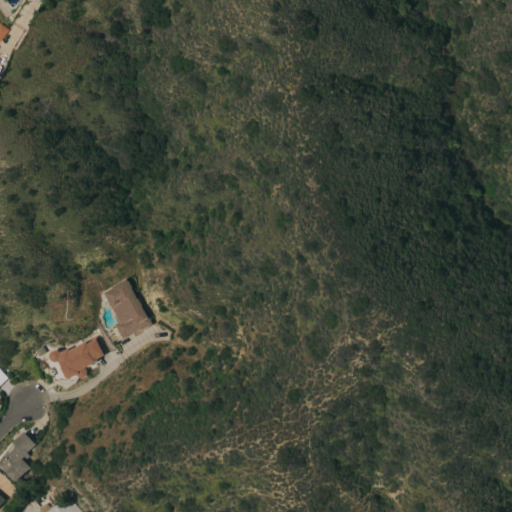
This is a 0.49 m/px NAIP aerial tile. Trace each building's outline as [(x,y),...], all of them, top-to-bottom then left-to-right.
[(0,24),(1,23),(10,30),(1,43),(0,42),(0,24)] [(126,282),(127,281),(131,287),(130,288),(136,300),(137,299),(141,306),(140,306),(151,324),(138,332),(137,329),(122,338),(114,325),(119,322),(108,302),(107,303),(102,295),(104,294),(103,293),(111,289),(110,288),(125,279),(126,282)] [(84,376),(84,377),(82,378),(78,378),(76,375),(66,381),(59,368),(57,368),(54,362),(50,362),(48,358),(48,355),(50,352),(54,350),(58,351),(60,352),(66,348),(68,351),(84,342),(86,344),(95,339),(103,355),(94,359),(95,362),(83,368),(85,372),(85,375),(84,376)] [(14,482),(0,467),(0,463),(6,457),(5,456),(15,446),(12,442),(23,432),(34,444),(23,454),(25,457),(22,459),(29,468),(14,482)] [(36,511),(41,508),(40,507),(45,503),(50,509),(60,500),(70,511),(36,511)]
